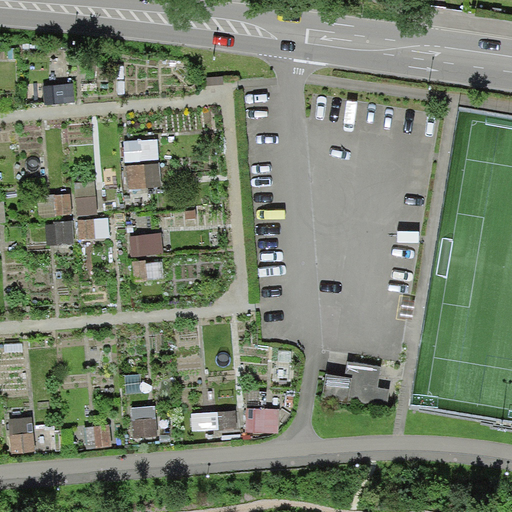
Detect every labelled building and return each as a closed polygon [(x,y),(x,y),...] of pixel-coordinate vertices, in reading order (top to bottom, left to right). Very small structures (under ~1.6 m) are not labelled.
[(75,84),(42,86),(44,105),(77,102),(75,84)] [(159,138),(124,141),(126,162),(161,159),(159,138)] [(161,163),(125,165),(126,187),(163,184),(161,163)] [(95,181),(75,182),(77,213),(99,213),(95,181)] [(70,193),(55,195),(57,215),(72,214),(70,193)] [(55,195),(39,196),(40,216),(57,215),(55,195)] [(74,219),(43,222),(46,247),(77,244),(74,219)] [(95,219),(78,220),(79,239),(96,238),(95,219)] [(162,233),(130,235),(131,255),(164,253),(162,233)] [(146,259),(134,260),(136,283),(149,281),(149,279),(148,263),(146,259)] [(164,262),(148,263),(149,279),(165,278),(164,262)] [(345,376),(324,373),(321,398),(374,405),(379,366),(347,362),(345,376)] [(156,404),(132,406),(135,437),(159,435),(156,404)] [(280,408),(248,408),(248,430),(280,430),(280,408)] [(237,410),(204,412),(205,431),(237,429),(237,410)] [(33,416),(8,419),(9,434),(35,432),(33,416)] [(112,423),(83,426),(85,449),(115,446),(112,423)] [(51,431),(35,432),(36,452),(52,451),(51,431)] [(35,432),(9,434),(12,455),(36,454),(36,452),(35,432)]
